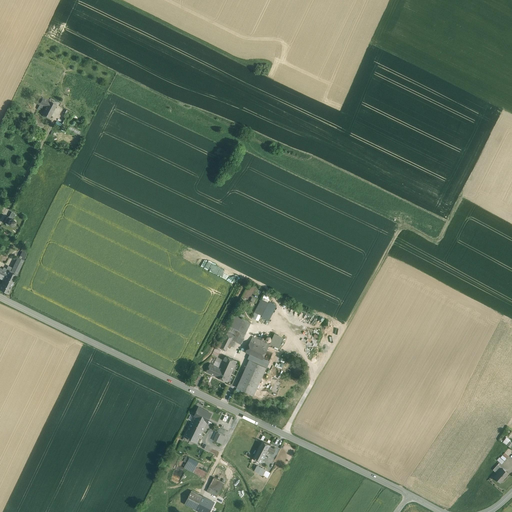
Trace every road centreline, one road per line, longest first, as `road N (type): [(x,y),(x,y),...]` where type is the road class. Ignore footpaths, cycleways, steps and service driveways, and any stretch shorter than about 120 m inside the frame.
road 1 (tertiary): [(409,495),(0,297)]
road 2 (track): [(114,0),(253,63),(270,50),(293,0)]
